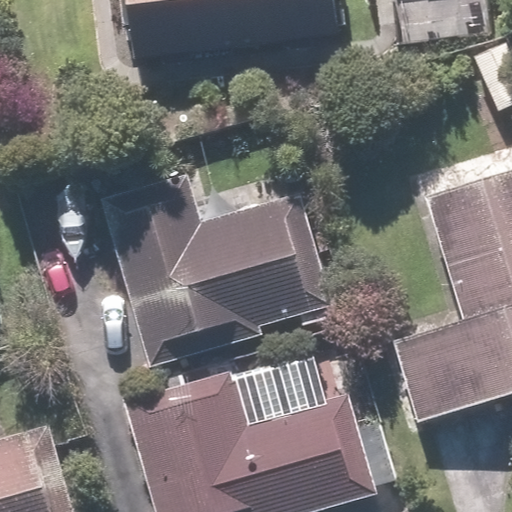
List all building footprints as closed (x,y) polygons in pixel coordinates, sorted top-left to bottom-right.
[(120,0),(127,67),(337,46),(332,0),(120,0)] [(185,175),(93,204),(146,373),(329,315),(291,197),(201,225),(185,175)] [(511,176),(416,207),(453,323),(383,345),(411,432),(511,399),(511,176)] [(350,437),(338,400),(246,430),(229,378),(116,415),(147,511),(299,511),(395,481),(377,428),(350,437)] [(0,511),(74,511),(50,427),(0,441),(0,511)]
